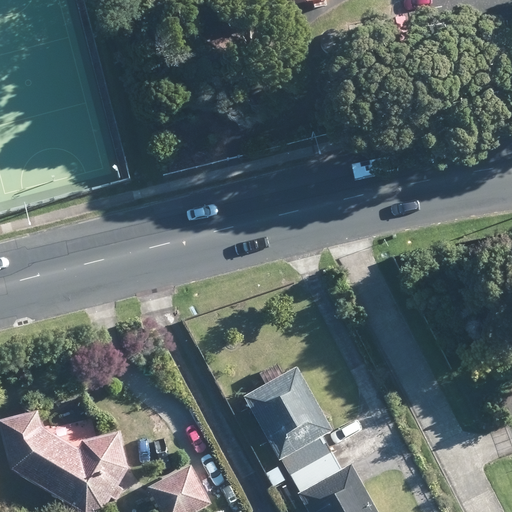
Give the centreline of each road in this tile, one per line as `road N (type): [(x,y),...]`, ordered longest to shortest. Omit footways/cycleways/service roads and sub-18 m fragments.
road 1 (residential): [(330,204),(481,511)]
road 2 (secondary): [(330,204),(0,286)]
road 3 (secondary): [(511,168),(330,204)]
